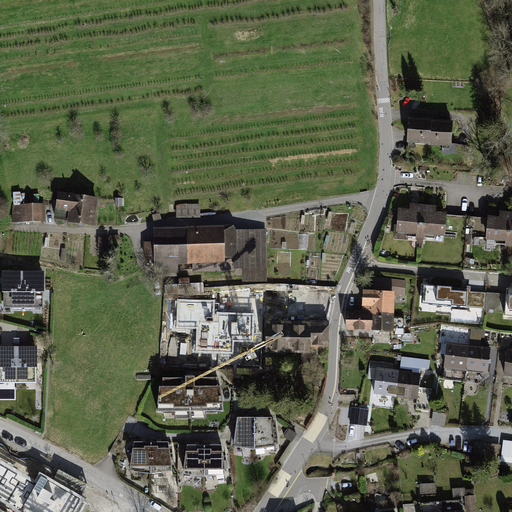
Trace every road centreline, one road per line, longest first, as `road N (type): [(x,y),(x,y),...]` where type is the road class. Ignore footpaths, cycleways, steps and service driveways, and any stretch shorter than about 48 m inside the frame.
road 1 (residential): [(263,511),(325,412),(342,296),(380,206),(386,179),(379,0)]
road 2 (residential): [(0,424),(152,511)]
